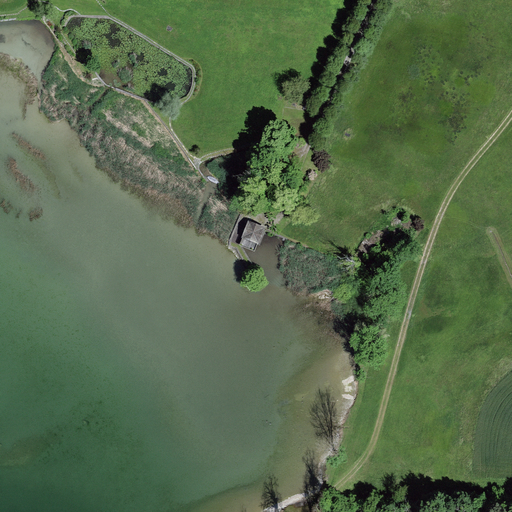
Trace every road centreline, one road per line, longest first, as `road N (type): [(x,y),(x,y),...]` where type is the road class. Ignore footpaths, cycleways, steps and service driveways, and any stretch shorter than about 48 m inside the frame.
road 1 (track): [(511,114),(450,192),(364,470)]
road 2 (residential): [(280,217),(369,0)]
